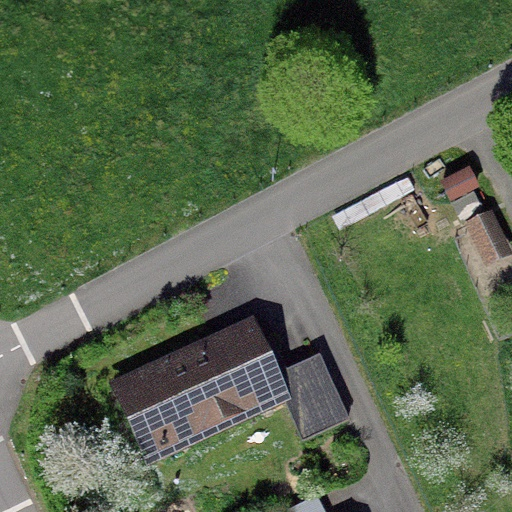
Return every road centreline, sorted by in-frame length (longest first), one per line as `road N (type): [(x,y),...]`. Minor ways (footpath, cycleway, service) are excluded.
road 1 (residential): [(403,511),(267,213)]
road 2 (residential): [(0,355),(267,213)]
road 3 (residential): [(267,213),(511,86)]
